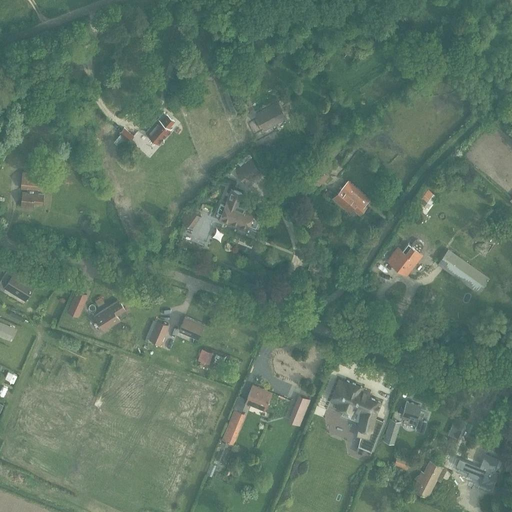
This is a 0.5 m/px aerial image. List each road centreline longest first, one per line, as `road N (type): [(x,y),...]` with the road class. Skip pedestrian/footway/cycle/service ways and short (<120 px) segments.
road 1 (unclassified): [(304,324),(155,270),(52,258),(0,240)]
road 2 (track): [(304,324),(349,286),(430,168),(511,91)]
road 3 (unclassified): [(304,324),(413,359),(511,353)]
road 4 (unclassified): [(114,0),(0,44)]
